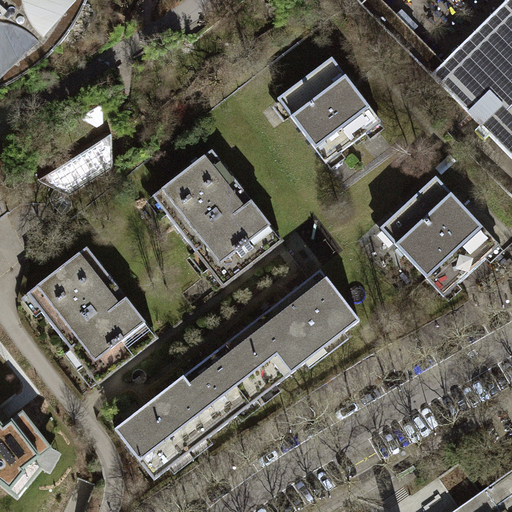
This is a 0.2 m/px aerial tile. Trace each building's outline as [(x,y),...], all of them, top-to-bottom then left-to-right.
[(82,8),(85,0),(0,0),(0,88),(14,82),(30,72),(45,59),(60,43),(72,26),(82,8)] [(130,20),(134,15),(137,6),(140,0),(103,0),(108,12),(130,20)] [(431,75),(444,63),(381,0),(358,0),(357,1),(431,75)] [(511,0),(507,0),(444,63),(431,75),(472,117),(492,97),(500,105),(479,125),(511,158),(511,0)] [(328,164),(381,123),(331,59),(278,100),(328,164)] [(39,174),(39,181),(70,195),(112,167),(111,130),(116,118),(113,116),(113,110),(96,101),(15,152),(15,163),(39,174)] [(282,242),(212,151),(156,194),(170,212),(166,215),(223,288),(282,242)] [(499,245),(437,177),(381,229),(443,296),(499,245)] [(158,339),(90,248),(32,292),(44,308),(41,311),(97,385),(158,339)] [(360,322),(320,271),(272,308),(206,359),(146,406),(114,431),(154,482),(199,447),(360,322)] [(0,484),(18,499),(42,469),(37,462),(53,449),(23,411),(4,427),(0,421),(0,484)] [(511,511),(511,467),(447,511),(511,511)]
